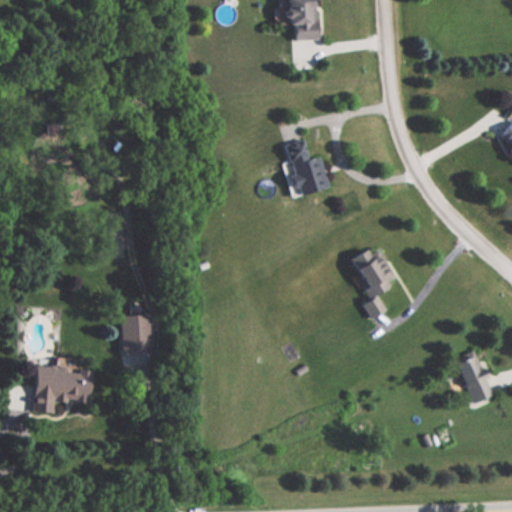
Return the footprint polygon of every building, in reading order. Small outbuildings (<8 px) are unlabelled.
[(313,38),(311,0),(280,0),(281,26),(289,25),(290,39),(313,38)] [(511,122),(509,120),(493,139),(511,154),(511,122)] [(325,187),(316,155),(305,158),(300,137),(279,143),(293,195),(325,187)] [(368,319),(382,310),(373,296),(399,280),(375,242),(345,261),(369,299),(360,305),(368,319)] [(116,314),(119,364),(153,362),(150,312),(116,314)] [(485,360),(478,362),(474,353),(452,361),(469,405),(498,393),(485,360)] [(30,360),(29,411),(50,411),(50,401),(85,402),(86,361),(30,360)]
